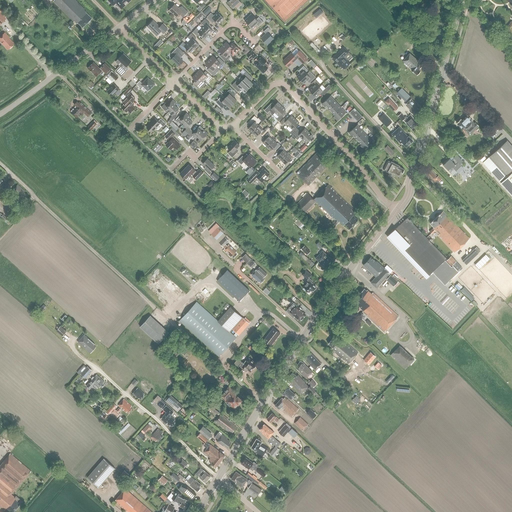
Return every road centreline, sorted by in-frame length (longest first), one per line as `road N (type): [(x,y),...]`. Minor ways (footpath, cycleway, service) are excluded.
road 1 (secondary): [(218,478),(311,321),(397,210)]
road 2 (unclassified): [(397,210),(282,85),(270,86),(233,125)]
road 3 (track): [(0,164),(168,319)]
road 4 (secondary): [(397,210),(462,0)]
road 5 (track): [(84,359),(218,478)]
road 6 (unclassified): [(0,114),(117,27)]
